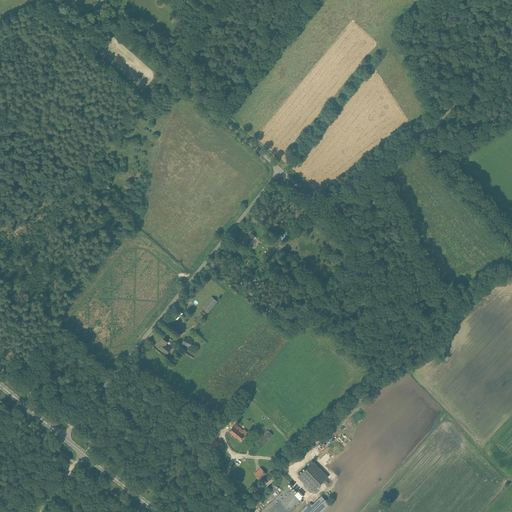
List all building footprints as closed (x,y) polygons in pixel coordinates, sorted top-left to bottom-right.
[(289,235),(286,231),(279,236),(282,240),(289,235)] [(248,244),(255,236),(251,233),(244,241),(248,244)] [(217,301),(216,300),(212,297),(202,308),(208,313),(217,301)] [(177,320),(183,314),(181,311),(175,317),(177,320)] [(203,312),(202,314),(200,313),(194,321),(198,324),(206,315),(203,312)] [(193,341),(189,339),(185,337),(182,343),(190,347),(193,341)] [(168,342),(166,341),(163,338),(157,345),(162,349),(161,350),(167,354),(171,349),(166,344),(168,342)] [(235,424),(232,427),(229,431),(241,441),(245,436),(248,432),(244,429),(243,430),(235,424)] [(273,435),(268,430),(249,452),(254,456),(273,435)] [(218,443),(214,439),(214,438),(203,448),(207,453),(218,443)] [(339,443),(323,458),(329,464),(344,449),(339,443)] [(313,492),(328,477),(314,462),(298,476),(313,492)] [(266,473),(262,469),(261,469),(262,470),(261,471),(258,474),(256,475),(255,475),(259,479),(266,473)] [(274,483),(268,489),(272,494),(279,488),(274,483)] [(291,511),(302,501),(288,486),(260,511),(291,511)] [(310,503),(300,511),(321,511),(329,504),(322,496),(312,505),(310,503)] [(258,498),(252,504),(257,509),(263,503),(258,498)]
